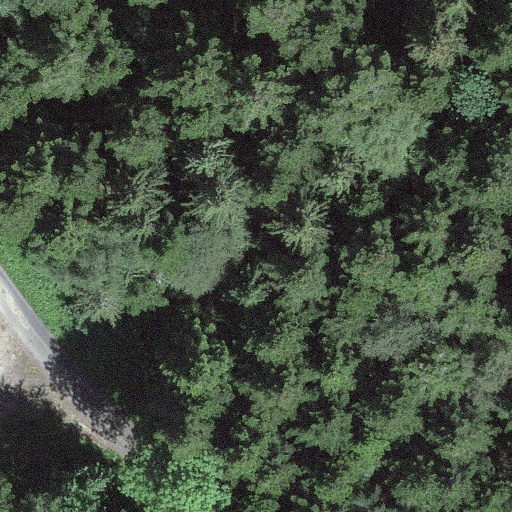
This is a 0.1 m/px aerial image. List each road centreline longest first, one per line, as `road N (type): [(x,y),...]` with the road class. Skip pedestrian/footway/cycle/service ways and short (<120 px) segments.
road 1 (track): [(0,399),(203,234),(381,0)]
road 2 (unclassified): [(204,511),(120,433),(0,290)]
